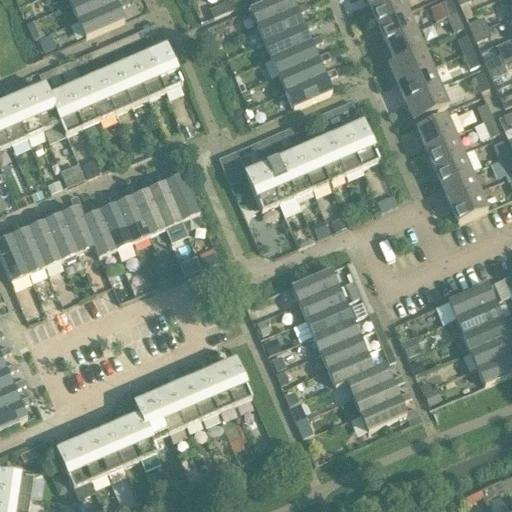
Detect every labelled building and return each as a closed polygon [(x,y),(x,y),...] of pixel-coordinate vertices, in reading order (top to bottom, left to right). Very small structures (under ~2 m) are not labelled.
[(93,0),(65,0),(70,10),(93,0)] [(116,10),(114,7),(111,0),(93,0),(70,10),(77,26),(116,10)] [(280,0),(249,14),(256,31),(295,15),(293,11),(289,1),(291,0),(280,0)] [(389,0),(364,0),(368,9),(389,0)] [(406,16),(399,0),(389,0),(368,9),(376,28),(406,16)] [(473,3),(471,0),(454,0),(459,9),(473,3)] [(238,1),(223,7),(227,16),(242,10),(238,1)] [(125,2),(114,7),(116,10),(77,26),(84,43),(123,26),(117,13),(128,8),(125,2)] [(439,7),(445,22),(455,18),(449,3),(439,7)] [(302,31),(300,28),(296,18),(307,13),(304,6),(293,11),(295,15),(256,31),(263,48),(302,31)] [(227,16),(223,7),(208,14),(212,23),(227,16)] [(414,35),(406,16),(376,28),(385,47),(414,35)] [(461,33),(455,18),(445,22),(452,37),(461,33)] [(467,29),(471,39),(486,32),(482,22),(467,29)] [(309,48),(307,44),(303,35),(315,29),(312,23),(300,28),(302,31),(263,48),(270,64),(309,48)] [(158,36),(154,29),(142,35),(145,42),(158,36)] [(490,41),(486,32),(471,39),(475,48),(490,41)] [(422,54),(414,35),(385,47),(393,66),(422,54)] [(140,44),(137,37),(125,42),(128,49),(140,44)] [(316,64),(315,61),(310,51),(322,46),(319,39),(307,44),(309,48),(270,64),(277,81),(316,64)] [(455,45),(462,60),(472,56),(465,40),(455,45)] [(112,56),(124,51),(121,44),(109,49),(112,56)] [(95,63),(107,58),(104,51),(92,56),(95,63)] [(164,52),(147,59),(164,98),(181,90),(164,52)] [(431,73),(422,54),(393,66),(388,68),(396,87),(431,73)] [(323,81),(322,77),(318,67),(329,62),(326,55),(315,61),(316,64),(277,81),(285,97),(323,81)] [(478,70),(472,56),(462,60),(468,75),(478,70)] [(78,70),(90,65),(87,58),(76,64),(78,70)] [(164,98),(147,59),(131,66),(147,105),(164,98)] [(486,75),(502,68),(498,60),(483,67),(486,75)] [(74,72),(71,66),(59,71),(62,77),(74,72)] [(147,105),(131,66),(114,74),(131,112),(147,105)] [(507,79),(502,68),(486,75),(491,85),(507,79)] [(57,79),(55,73),(42,78),(45,84),(57,79)] [(333,73),(322,77),(323,81),(285,97),(292,115),(331,98),(325,84),(336,79),(333,73)] [(439,92),(431,73),(396,87),(404,106),(439,92)] [(131,112),(114,74),(98,81),(114,119),(131,112)] [(482,78),(472,82),(478,98),(489,94),(482,78)] [(114,119),(98,81),(81,88),(98,126),(114,119)] [(47,102),(48,102),(43,91),(29,97),(25,86),(18,89),(23,100),(25,98),(42,137),(59,130),(47,102)] [(98,126),(81,88),(65,95),(81,134),(98,126)] [(447,111),(439,92),(404,106),(413,126),(447,111)] [(25,98),(23,100),(13,104),(8,93),(2,96),(6,107),(9,106),(26,144),(42,137),(25,98)] [(81,134),(65,95),(48,102),(47,102),(59,130),(64,141),(81,134)] [(504,114),(511,109),(511,98),(499,104),(504,114)] [(9,106),(6,107),(0,109),(0,130),(9,151),(26,144),(9,106)] [(351,106),(339,111),(342,117),(354,112),(351,106)] [(477,112),(484,127),(492,124),(486,109),(477,112)] [(325,124),(337,119),(334,113),(323,118),(325,124)] [(511,128),(511,116),(502,121),(506,131),(511,128)] [(317,120),(306,125),(309,131),(320,126),(317,120)] [(424,152),(454,139),(446,120),(416,133),(424,152)] [(499,139),(492,124),(484,127),(490,143),(499,139)] [(301,127),(289,132),(292,139),(304,133),(301,127)] [(362,128),(344,136),(361,174),(378,166),(362,128)] [(0,130),(0,155),(9,151),(0,130)] [(275,146),(287,141),(285,134),(273,139),(275,146)] [(361,174),(344,136),(328,143),(344,181),(361,174)] [(462,158),(454,139),(424,152),(432,171),(462,158)] [(259,153),(271,148),(268,141),(256,147),(259,153)] [(344,181),(328,143),(311,150),(328,188),(344,181)] [(493,150),(500,165),(508,161),(502,146),(493,150)] [(252,149),(240,153),(243,160),(254,155),(252,149)] [(328,188),(311,150),(294,157),(311,195),(328,188)] [(311,195),(294,157),(278,164),(294,202),(311,195)] [(470,178),(462,158),(432,171),(441,190),(470,178)] [(511,177),(511,169),(508,161),(500,165),(506,180),(511,177)] [(294,202),(278,164),(261,171),(278,210),(294,202)] [(68,189),(86,182),(80,167),(62,175),(68,189)] [(278,210),(261,171),(244,179),(260,217),(278,210)] [(156,179),(162,191),(164,190),(181,228),(182,227),(185,234),(189,234),(196,231),(199,228),(196,221),(198,220),(182,182),(168,188),(163,176),(156,179)] [(478,197),(470,178),(441,190),(449,209),(478,197)] [(164,190),(162,191),(152,195),(147,184),(140,187),(145,198),(148,197),(164,235),(181,228),(164,190)] [(148,197),(145,198),(135,202),(130,191),(123,194),(128,205),(131,204),(148,242),(164,235),(148,197)] [(487,216),(478,197),(449,209),(457,228),(487,216)] [(131,204),(128,205),(118,209),(114,198),(107,201),(112,212),(115,211),(131,249),(148,242),(131,204)] [(75,201),(69,204),(74,215),(78,214),(80,213),(75,201)] [(294,202),(278,210),(284,223),(300,216),(294,202)] [(115,211),(112,212),(102,217),(97,205),(90,208),(95,220),(98,218),(115,256),(131,249),(115,211)] [(82,225),(83,225),(78,214),(74,215),(64,219),(59,207),(53,210),(57,222),(60,221),(77,260),(92,253),(93,252),(82,225)] [(60,221),(57,222),(47,226),(43,215),(36,218),(41,229),(44,228),(60,267),(77,260),(60,221)] [(98,218),(95,220),(83,225),(82,225),(93,252),(92,253),(97,264),(115,256),(98,218)] [(44,228),(41,229),(31,233),(26,222),(19,225),(24,236),(27,235),(44,274),(60,267),(44,228)] [(27,235),(24,236),(15,240),(10,229),(3,232),(8,244),(11,242),(27,281),(44,274),(27,235)] [(11,242),(8,244),(0,246),(0,266),(10,288),(27,281),(11,242)] [(352,286),(359,283),(354,271),(347,274),(352,286)] [(291,292),(298,309),(337,293),(329,275),(291,292)] [(359,302),(366,299),(361,288),(354,290),(359,302)] [(447,307),(454,324),(493,307),(485,290),(447,307)] [(344,309),(337,293),(298,309),(305,326),(344,309)] [(366,319),(373,316),(368,304),(361,307),(366,319)] [(500,324),(493,307),(454,324),(462,340),(500,324)] [(312,343),(351,326),(344,309),(305,326),(312,343)] [(374,336),(380,333),(375,321),(368,323),(374,336)] [(469,357),(507,340),(500,324),(462,340),(469,357)] [(358,342),(351,326),(312,343),(320,359),(358,342)] [(381,352),(387,349),(382,337),(375,340),(381,352)] [(476,373),(511,357),(511,352),(507,340),(469,357),(476,373)] [(365,359),(358,342),(320,359),(327,376),(365,359)] [(0,376),(3,375),(2,372),(0,367),(0,361),(9,358),(6,351),(0,353),(0,376)] [(388,369),(394,366),(389,354),(383,357),(388,369)] [(511,378),(511,357),(476,373),(483,391),(511,378)] [(372,375),(372,374),(365,359),(327,376),(334,393),(345,388),(345,387),(372,375)] [(209,364),(214,375),(218,373),(234,411),(250,404),(234,366),(220,372),(216,361),(209,364)] [(0,396),(11,392),(9,389),(5,379),(16,375),(13,368),(2,372),(3,375),(0,376),(0,396)] [(218,373),(214,375),(204,379),(199,368),(192,371),(197,382),(201,380),(217,419),(234,411),(218,373)] [(391,387),(392,391),(403,386),(400,379),(390,384),(383,370),(372,374),(372,375),(345,387),(345,388),(352,404),(391,387)] [(201,380),(197,382),(187,386),(183,375),(176,378),(180,389),(184,387),(201,426),(217,419),(201,380)] [(184,387),(180,389),(170,393),(166,383),(159,385),(164,396),(168,394),(184,433),(201,426),(184,387)] [(0,416),(18,409),(16,405),(12,396),(23,391),(20,385),(9,389),(11,392),(0,396),(0,416)] [(397,400),(392,391),(391,387),(352,404),(359,420),(398,404),(400,407),(410,402),(407,395),(397,400)] [(168,394),(164,396),(154,400),(149,390),(143,393),(148,403),(151,402),(168,440),(184,433),(168,394)] [(151,402),(148,403),(138,408),(133,397),(126,399),(131,411),(133,410),(138,421),(140,420),(151,447),(168,440),(151,402)] [(27,401),(16,405),(18,409),(0,416),(0,437),(25,426),(19,412),(30,408),(27,401)] [(404,417),(400,407),(398,404),(359,420),(366,438),(404,421),(405,424),(417,419),(415,412),(404,417)] [(140,420),(138,421),(126,426),(121,415),(115,418),(120,429),(122,428),(139,466),(156,458),(151,447),(140,420)] [(122,428),(120,429),(109,434),(105,422),(99,425),(103,436),(106,435),(122,473),(139,466),(122,428)] [(106,435),(103,436),(93,440),(88,429),(82,432),(86,444),(89,442),(106,480),(122,473),(106,435)] [(89,442),(86,444),(76,448),(72,437),(65,440),(69,451),(73,449),(89,487),(106,480),(89,442)] [(73,449),(69,451),(60,455),(55,444),(49,446),(54,458),(55,457),(71,495),(89,487),(73,449)] [(43,449),(32,453),(36,464),(47,459),(43,449)] [(0,499),(29,504),(31,485),(26,484),(19,483),(19,480),(18,478),(10,476),(8,478),(7,482),(0,480),(0,499)] [(32,479),(26,484),(31,485),(29,504),(40,505),(43,486),(40,481),(32,479)] [(89,487),(71,495),(76,506),(94,499),(89,487)] [(0,511),(27,511),(29,504),(0,499),(0,511)]
